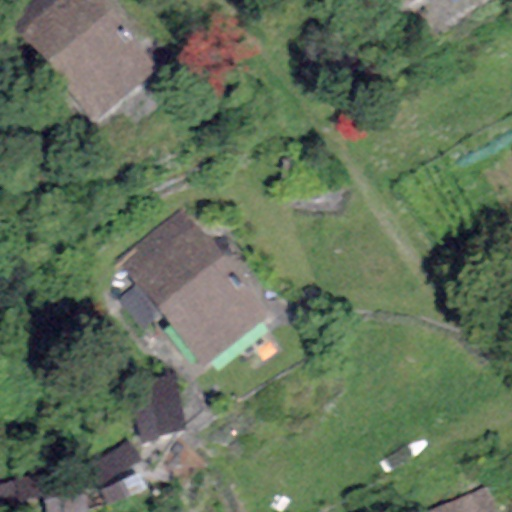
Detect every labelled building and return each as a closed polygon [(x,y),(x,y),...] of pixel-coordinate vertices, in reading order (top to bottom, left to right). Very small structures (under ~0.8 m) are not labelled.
[(84,0),(43,0),(9,32),(95,127),(153,75),(84,0)] [(401,0),(408,13),(433,0),(401,0)] [(257,91),(256,56),(206,57),(206,92),(257,91)] [(180,216),(118,263),(136,287),(114,304),(139,336),(163,318),(203,370),(263,324),(180,216)] [(490,511),(486,497),(438,511),(490,511)]
